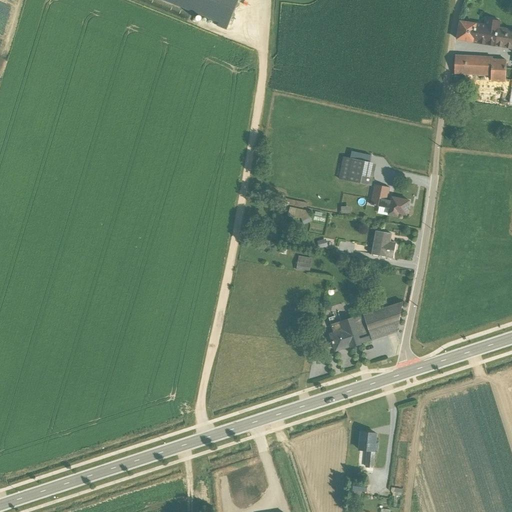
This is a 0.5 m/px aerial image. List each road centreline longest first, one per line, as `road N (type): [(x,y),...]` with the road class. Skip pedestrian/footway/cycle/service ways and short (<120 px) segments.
road 1 (track): [(264,0),(251,156),(198,408),(204,438)]
road 2 (primary): [(0,505),(407,373)]
road 3 (unclassified): [(459,0),(407,373)]
